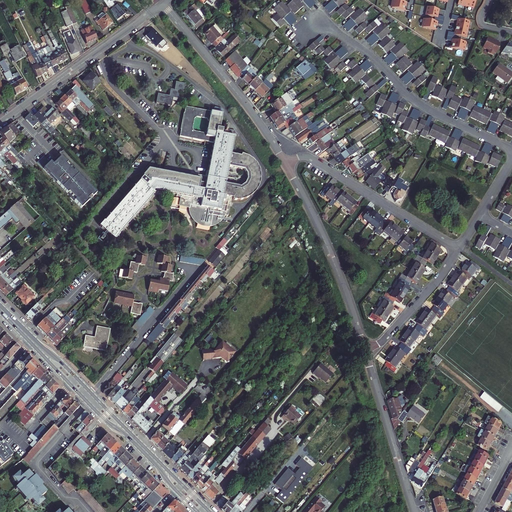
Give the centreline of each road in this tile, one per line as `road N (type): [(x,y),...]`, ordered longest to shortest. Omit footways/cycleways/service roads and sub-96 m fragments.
road 1 (residential): [(300,36),(325,22),(414,101),(511,150)]
road 2 (residential): [(363,349),(326,244),(285,163)]
road 3 (residential): [(285,163),(162,3)]
road 4 (residential): [(0,122),(162,3)]
road 5 (residential): [(285,163),(308,156),(458,249)]
road 6 (track): [(300,191),(180,333)]
road 7 (residential): [(206,509),(272,435),(273,416),(308,376)]
road 8 (residential): [(413,511),(363,349)]
road 9 (residential): [(92,395),(198,267)]
road 10 (residential): [(363,349),(383,339),(458,249)]
